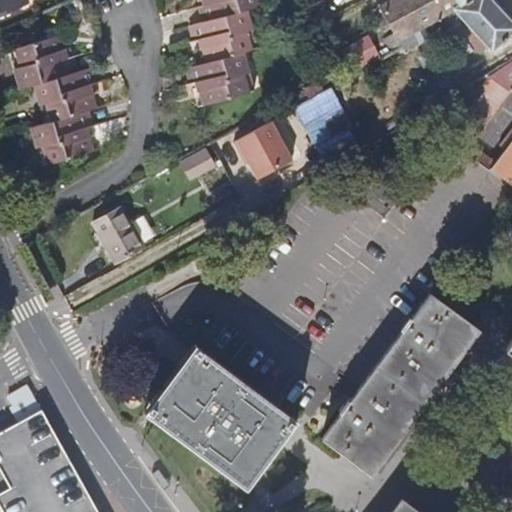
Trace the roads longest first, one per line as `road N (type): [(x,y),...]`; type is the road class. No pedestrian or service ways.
road 1 (residential): [(0,238),(138,163),(145,92),(133,44)]
road 2 (residential): [(151,511),(45,352)]
